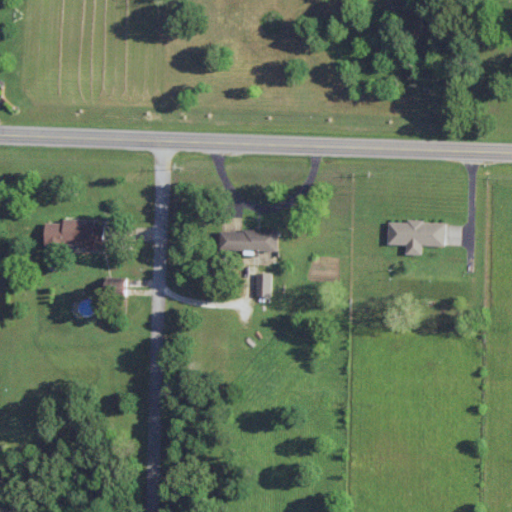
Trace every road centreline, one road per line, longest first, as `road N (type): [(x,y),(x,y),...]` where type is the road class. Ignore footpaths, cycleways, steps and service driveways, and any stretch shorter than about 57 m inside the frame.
road 1 (secondary): [(0,133),(511,150)]
road 2 (residential): [(165,139),(154,511)]
